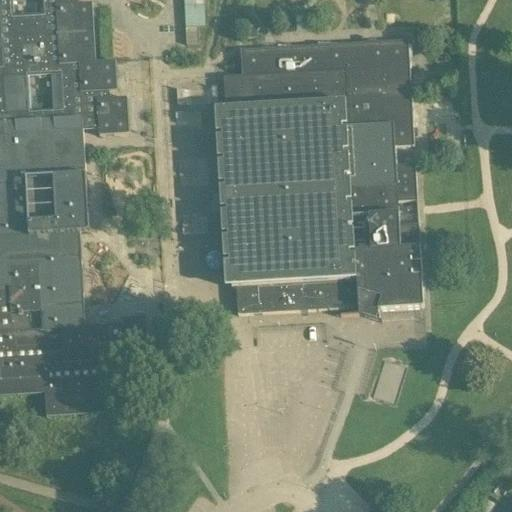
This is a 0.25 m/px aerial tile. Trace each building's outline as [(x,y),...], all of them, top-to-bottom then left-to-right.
[(0,0),(0,161),(16,160),(16,172),(47,170),(47,164),(54,164),(55,169),(85,168),(83,134),(99,133),(99,138),(130,136),(127,100),(109,101),(109,93),(117,92),(115,62),(95,63),(91,5),(72,6),(71,0),(0,0)] [(203,0),(183,0),(185,29),(187,47),(200,46),(199,28),(205,28),(203,0)] [(257,40),(257,27),(244,28),(245,40),(257,40)] [(381,324),(380,313),(424,310),(419,227),(399,228),(398,205),(417,203),(415,167),(396,168),(395,150),(414,148),(408,43),(241,53),(242,79),(224,80),(226,112),(221,112),(228,242),(231,290),(236,290),(238,317),(340,311),(341,319),(359,318),(381,324)] [(0,288),(9,288),(8,267),(40,265),(43,313),(30,313),(31,331),(85,327),(79,234),(89,233),(87,197),(86,182),(85,168),(55,169),(54,164),(47,164),(47,170),(16,172),(16,160),(0,161),(0,288)] [(30,313),(43,313),(40,265),(8,267),(9,288),(0,288),(0,398),(46,395),(47,419),(130,414),(128,380),(155,378),(153,350),(147,350),(145,318),(122,319),(122,326),(97,327),(97,326),(85,327),(31,331),(30,313)] [(506,485),(510,479),(501,473),(497,479),(506,485)]
